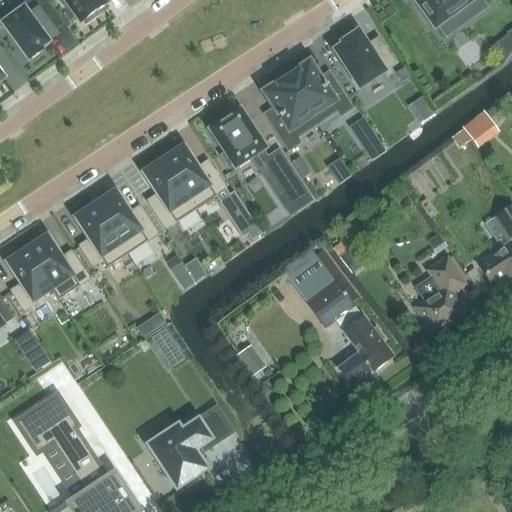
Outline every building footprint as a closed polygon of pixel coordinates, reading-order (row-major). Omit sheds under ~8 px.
[(57,0),(65,11),(69,8),(80,25),(106,6),(101,0),(57,0)] [(413,0),(414,0),(435,29),(438,27),(459,12),(467,23),(486,9),(479,0),(413,0)] [(49,43),(45,38),(55,31),(38,9),(28,16),(24,9),(1,26),(28,63),(43,52),(41,51),(50,45),(49,43)] [(510,37),(494,48),(505,63),(511,52),(511,32),(509,35),(510,37)] [(395,66),(382,45),(370,52),(358,34),(342,45),(343,47),(334,52),(359,90),(384,74),(384,73),(395,66)] [(296,70),(285,78),(316,124),(336,111),(341,118),(352,110),(331,78),(321,84),(309,66),(298,73),(296,70)] [(404,70),(397,75),(402,84),(410,79),(404,70)] [(316,124),(285,78),(274,85),(275,88),(265,95),(277,113),(267,120),(288,152),(300,145),(295,138),(315,124),(316,124)] [(210,131),(208,132),(209,134),(210,134),(224,156),(221,158),(229,170),(232,168),(233,170),(234,173),(237,171),(236,171),(252,161),(257,168),(262,164),(283,197),(301,185),(279,152),(267,159),(263,153),(264,152),(265,153),(267,151),(265,149),(241,113),(242,113),(240,111),(238,112),(238,113),(210,131)] [(484,115),(464,130),(474,143),(494,128),(484,115)] [(363,120),(352,127),(362,141),(373,134),(363,120)] [(464,131),(451,140),(459,151),(471,141),(464,131)] [(373,134),(362,141),(374,159),(384,152),(373,134)] [(165,160),(163,162),(196,211),(214,200),(248,250),(261,240),(208,163),(198,169),(193,163),(184,149),(175,154),(165,160)] [(299,159),(292,165),(301,178),(308,173),(299,159)] [(152,169),(143,175),(153,190),(152,190),(157,196),(147,203),(165,231),(196,211),(163,162),(161,163),(152,169)] [(283,197),(278,200),(290,218),(310,205),(313,203),(301,185),(283,197)] [(95,207),(127,256),(158,236),(139,208),(129,214),(125,208),(115,194),(107,199),(97,205),(95,207)] [(107,269),(127,256),(95,207),(93,208),(83,214),(84,214),(75,220),(85,235),(84,235),(88,241),(78,248),(92,269),(103,262),(107,269)] [(501,251),(490,258),(475,268),(491,291),(506,281),(510,287),(511,285),(511,209),(498,218),(511,239),(511,241),(499,250),(501,251)] [(511,239),(498,218),(484,228),(499,250),(511,241),(511,239)] [(53,291),(52,291),(58,301),(90,281),(71,252),(61,259),(57,253),(47,238),(39,244),(38,244),(29,250),(27,252),(53,291)] [(34,303),(52,291),(53,291),(27,252),(25,253),(15,259),(7,265),(16,279),(16,280),(20,286),(10,293),(24,314),(36,306),(34,303)] [(466,316),(452,294),(465,286),(446,257),(425,272),(428,278),(415,286),(424,300),(413,307),(433,338),(466,316)] [(181,265),(172,271),(175,277),(184,271),(181,265)] [(323,267),(294,289),(325,330),(335,323),(354,309),(352,305),(357,301),(341,279),(335,283),(323,267)] [(201,273),(193,279),(196,284),(205,278),(201,273)] [(0,330),(4,328),(3,327),(14,320),(0,298),(0,330)] [(359,355),(338,371),(351,388),(372,373),(373,374),(393,359),(381,343),(371,330),(364,322),(345,337),(359,355)] [(165,331),(153,339),(159,349),(172,341),(165,331)] [(29,332),(18,339),(28,354),(39,347),(29,332)] [(239,345),(252,369),(272,357),(258,334),(239,345)] [(57,398),(17,425),(37,454),(53,443),(88,495),(61,511),(137,511),(114,477),(107,482),(73,430),(76,428),(57,398)] [(214,411),(212,412),(214,415),(181,436),(177,430),(172,434),(151,448),(177,489),(204,471),(195,458),(230,435),(214,411)]
